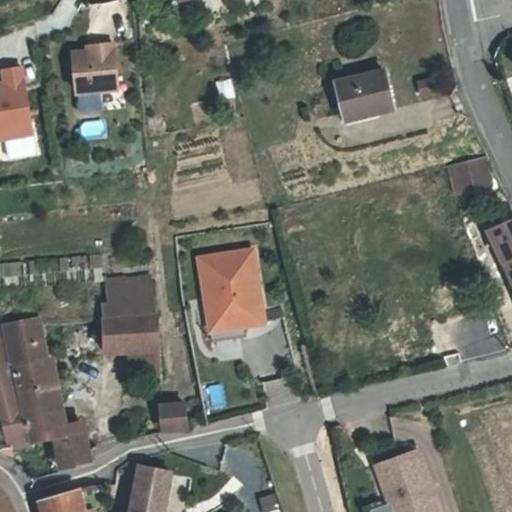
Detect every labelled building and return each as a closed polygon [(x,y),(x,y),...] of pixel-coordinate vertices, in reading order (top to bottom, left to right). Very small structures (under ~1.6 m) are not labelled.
[(73,53),(77,94),(100,92),(119,90),(114,44),(97,46),(97,51),(89,52),(73,53)] [(0,139),(3,139),(33,134),(21,68),(3,71),(5,83),(6,88),(0,89),(0,139)] [(391,110),(382,72),(338,83),(348,120),(391,110)] [(437,93),(433,78),(418,82),(422,97),(437,93)] [(100,92),(77,94),(79,113),(102,111),(100,92)] [(33,134),(3,139),(6,155),(12,161),(32,157),(35,150),(33,134)] [(483,156),(450,164),(457,193),(491,185),(483,156)] [(511,281),(511,220),(488,231),(511,281)] [(196,258),(210,331),(236,326),(263,321),(250,248),(196,258)] [(0,264),(0,292),(104,282),(102,255),(0,264)] [(104,306),(105,319),(155,315),(150,275),(105,282),(107,305),(104,306)] [(103,354),(128,352),(158,351),(160,351),(155,315),(105,319),(103,319),(103,354)] [(11,449),(34,446),(34,443),(35,443),(22,392),(18,377),(15,365),(14,365),(4,330),(2,324),(0,316),(0,414),(2,414),(11,449)] [(62,432),(62,431),(40,322),(2,324),(4,330),(14,365),(15,365),(18,377),(22,392),(35,443),(56,435),(55,434),(62,432)] [(238,337),(236,326),(210,331),(212,342),(238,337)] [(158,351),(128,352),(130,380),(161,378),(158,351)] [(165,430),(167,430),(185,429),(184,403),(180,404),(162,405),(165,430)] [(56,435),(63,472),(92,462),(90,453),(82,424),(62,431),(62,432),(55,434),(56,435)] [(376,465),(392,511),(441,511),(419,450),(376,465)] [(130,511),(163,511),(171,473),(139,466),(130,511)] [(0,511),(14,511),(6,496),(0,487),(0,511)] [(42,511),(94,511),(94,510),(86,511),(85,511),(79,490),(40,501),(42,511)] [(259,511),(277,511),(274,493),(257,496),(259,511)]
